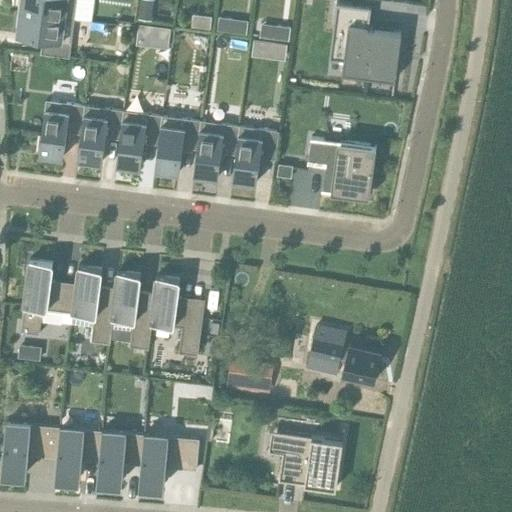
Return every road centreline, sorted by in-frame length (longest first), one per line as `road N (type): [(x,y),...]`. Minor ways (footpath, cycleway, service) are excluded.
road 1 (residential): [(446,0),(406,224),(387,241),(0,194)]
road 2 (residential): [(483,0),(378,511)]
